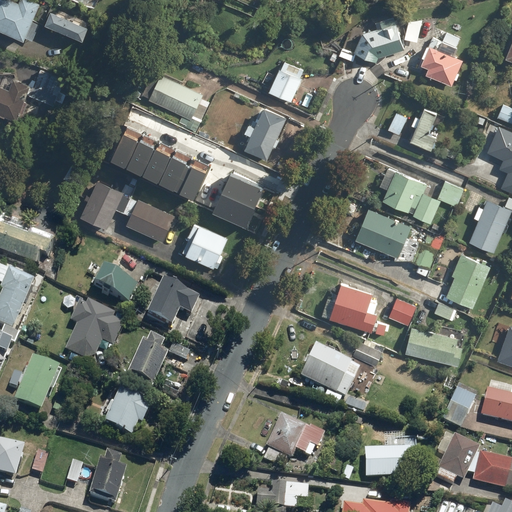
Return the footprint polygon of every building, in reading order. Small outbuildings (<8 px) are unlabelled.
[(22,0),(22,1),(19,0),(0,0),(0,26),(30,38),(44,2),(39,0),(22,0)] [(94,26),(54,11),(49,24),(89,39),(94,26)] [(367,30),(357,50),(379,61),(382,56),(407,48),(402,20),(400,20),(398,14),(379,20),(381,26),(367,30)] [(440,38),(434,35),(426,55),(429,57),(425,64),(431,67),(428,74),(455,86),(458,79),(459,79),(463,72),(461,71),(467,58),(464,57),(468,48),(459,45),(463,37),(449,31),(448,32),(444,30),(440,38)] [(284,66),(271,90),(294,101),(306,77),(304,76),(308,68),(289,59),(285,67),(284,66)] [(207,92),(165,72),(152,99),(194,119),(207,92)] [(321,74),(309,74),(309,85),(321,85),(321,74)] [(13,89),(0,83),(0,111),(21,119),(35,83),(17,76),(13,89)] [(511,104),(505,102),(499,116),(511,121),(511,104)] [(291,115),(270,104),(268,108),(262,106),(254,123),(249,131),(255,134),(248,148),(270,159),(277,145),(279,146),(282,138),(280,137),(291,115)] [(423,108),(408,143),(430,152),(438,135),(430,132),(437,114),(438,113),(427,107),(423,108)] [(400,111),(391,128),(402,134),(411,116),(400,111)] [(487,118),(472,112),(469,120),(484,125),(487,118)] [(511,133),(497,127),(486,153),(504,160),(500,168),(508,172),(500,188),(511,192),(511,133)] [(139,141),(124,135),(111,163),(126,170),(139,141)] [(139,141),(126,170),(142,177),(155,148),(139,141)] [(171,156),(155,148),(142,177),(158,184),(171,156)] [(171,156),(158,184),(177,193),(190,164),(171,155),(171,156)] [(86,165),(77,159),(67,176),(76,182),(86,165)] [(207,171),(190,164),(177,193),(194,200),(207,171)] [(431,182),(400,169),(387,200),(417,213),(416,215),(434,223),(444,199),(459,205),(467,188),(448,180),(441,197),(427,191),(431,182)] [(230,177),(213,214),(248,230),(265,192),(230,177)] [(128,191),(101,178),(83,215),(110,228),(128,191)] [(511,195),(508,204),(491,197),(472,241),(497,252),(511,216),(511,195)] [(178,215),(142,198),(129,224),(166,241),(178,215)] [(415,224),(373,206),(359,239),(401,256),(415,224)] [(13,222),(3,219),(0,227),(0,252),(41,267),(46,254),(51,256),(58,239),(35,230),(36,227),(14,219),(13,222)] [(232,236),(204,223),(204,225),(198,222),(183,251),(217,267),(232,236)] [(440,248),(420,240),(412,260),(432,268),(440,248)] [(495,265),(465,252),(455,274),(458,276),(450,295),(476,307),(495,265)] [(5,291),(0,301),(0,322),(14,329),(36,281),(11,269),(10,271),(0,266),(0,283),(4,285),(2,290),(5,291)] [(120,273),(107,267),(97,284),(130,303),(141,285),(120,273)] [(180,287),(166,280),(149,316),(174,327),(182,311),(193,316),(202,297),(180,287)] [(378,292),(345,281),(333,317),(375,331),(381,313),(377,312),(381,301),(375,299),(378,292)] [(399,297),(390,316),(410,325),(419,305),(399,297)] [(117,314),(90,301),(88,305),(81,302),(71,323),(78,326),(67,351),(87,360),(97,356),(103,341),(114,346),(125,323),(114,318),(117,314)] [(456,308),(440,301),(436,312),(452,318),(456,308)] [(462,336),(415,325),(409,353),(462,365),(466,347),(460,345),(462,336)] [(511,326),(500,360),(511,364),(511,326)] [(3,335),(0,333),(0,349),(10,354),(14,343),(16,344),(20,334),(6,328),(3,335)] [(149,344),(145,342),(129,376),(154,387),(170,354),(163,350),(167,343),(152,336),(149,344)] [(362,339),(354,354),(378,366),(386,350),(362,339)] [(173,344),(168,353),(171,354),(187,362),(191,353),(173,344)] [(317,346),(302,377),(347,398),(362,368),(353,363),(353,362),(317,346)] [(62,368),(34,357),(16,400),(44,411),(62,368)] [(444,373),(436,368),(428,380),(436,385),(444,373)] [(19,391),(26,377),(14,372),(8,386),(19,391)] [(511,388),(490,383),(482,417),(511,423),(511,388)] [(459,388),(444,420),(463,429),(478,398),(459,388)] [(154,403),(124,389),(107,424),(133,437),(140,423),(144,425),(154,403)] [(311,429),(283,416),(267,448),(293,460),(298,451),(307,455),(312,446),(319,449),(327,435),(312,428),(311,429)] [(482,448),(455,436),(439,469),(465,482),(482,448)] [(24,444),(0,437),(0,470),(15,475),(24,444)] [(38,448),(32,470),(44,474),(50,452),(38,448)] [(106,457),(101,456),(90,493),(116,501),(127,465),(119,462),(122,454),(109,449),(106,457)] [(333,449),(323,466),(337,474),(346,458),(333,449)] [(413,449),(367,450),(368,478),(413,477),(413,449)] [(511,460),(481,453),(474,482),(511,491),(511,460)] [(74,460),(68,481),(79,484),(85,463),(74,460)] [(273,491),(259,490),(258,506),(298,509),(299,498),(309,499),(310,486),(273,483),(273,491)] [(0,484),(0,494),(7,496),(9,487),(0,484)] [(363,505),(345,503),(343,511),(410,511),(412,503),(392,501),(391,504),(364,500),(363,505)] [(494,505),(490,511),(511,511),(511,503),(506,500),(502,509),(494,505)] [(421,503),(420,511),(433,511),(434,503),(421,503)]
